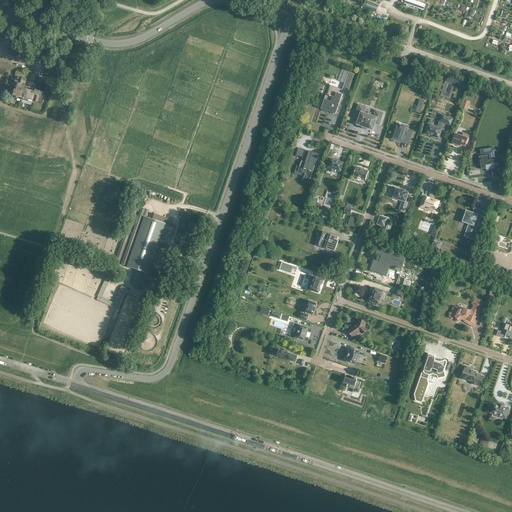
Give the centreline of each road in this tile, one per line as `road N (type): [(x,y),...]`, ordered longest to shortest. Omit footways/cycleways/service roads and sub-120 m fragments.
road 1 (tertiary): [(73,384),(81,370),(155,379),(172,363),(288,17)]
road 2 (tertiary): [(461,511),(73,384)]
road 3 (unknown): [(128,274),(54,248),(75,181),(68,107),(94,33),(172,0)]
road 4 (tertiary): [(213,0),(113,44),(13,16)]
road 5 (residential): [(511,359),(341,300)]
road 6 (residential): [(341,300),(390,161)]
road 7 (residential): [(390,161),(511,203)]
road 8 (unclassified): [(402,56),(288,17)]
